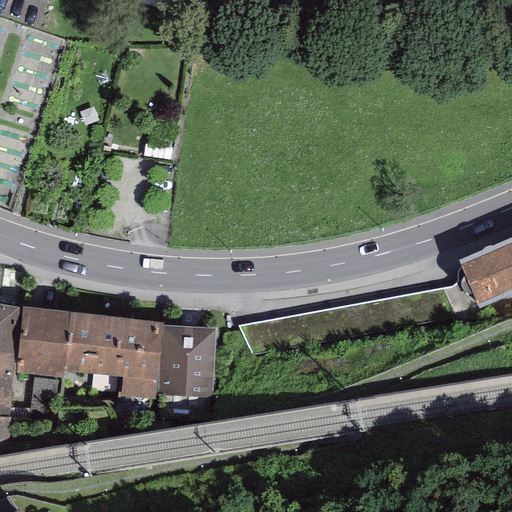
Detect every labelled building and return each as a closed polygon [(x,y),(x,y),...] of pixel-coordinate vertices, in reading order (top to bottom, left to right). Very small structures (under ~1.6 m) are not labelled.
[(478,308),(511,294),(511,237),(458,260),(478,308)] [(443,288),(238,326),(253,356),(455,319),(443,288)] [(21,307),(0,303),(0,439),(8,440),(15,373),(21,307)] [(71,314),(21,307),(15,373),(61,377),(62,369),(71,314)] [(161,323),(71,314),(62,369),(121,375),(119,396),(154,401),(155,394),(161,326),(161,323)] [(216,330),(161,326),(155,394),(211,397),(216,330)]
